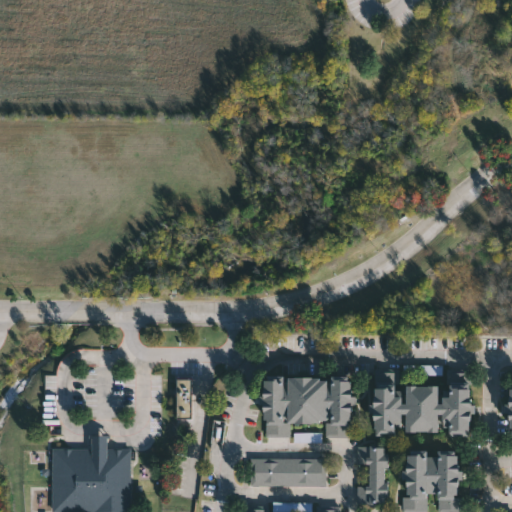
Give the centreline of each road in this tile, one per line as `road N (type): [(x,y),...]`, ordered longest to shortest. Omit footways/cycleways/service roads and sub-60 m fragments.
road 1 (tertiary): [(511,156),(379,260),(304,296),(233,312),(0,310)]
road 2 (residential): [(253,366),(221,511)]
